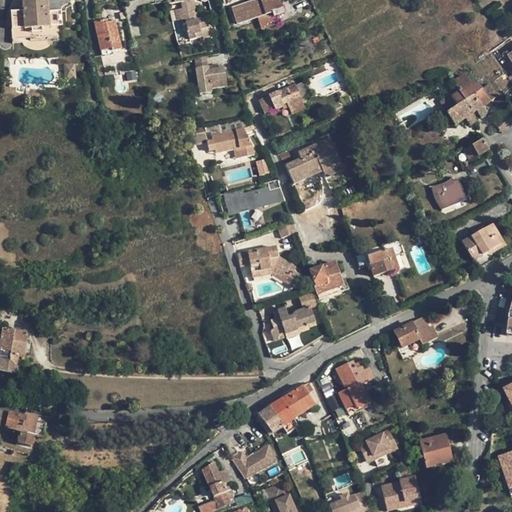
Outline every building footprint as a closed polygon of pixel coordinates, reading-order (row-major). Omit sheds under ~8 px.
[(21,0),(22,8),(11,9),(12,31),(24,30),(24,29),(52,27),(49,0),(21,0)] [(166,0),(167,4),(181,2),(182,8),(178,9),(180,19),(182,19),(185,19),(189,36),(189,40),(201,37),(202,39),(204,40),(205,40),(207,40),(209,39),(210,38),(212,37),(213,34),(214,32),(213,30),(212,28),(211,27),(207,27),(206,18),(197,20),(194,20),(191,12),(195,10),(193,0),(185,1),(185,0),(166,0)] [(254,0),(252,1),(232,7),(237,24),(258,17),(272,13),(273,17),(274,17),(283,14),(278,0),(274,0),(273,0),(272,0),(254,0)] [(273,17),(272,13),(258,17),(261,28),(277,23),(274,17),(273,17)] [(102,20),(94,22),(97,36),(100,51),(111,49),(112,52),(121,49),(114,21),(107,23),(103,24),(102,20)] [(206,56),(194,59),(196,67),(208,66),(206,56)] [(64,77),(75,76),(75,63),(63,63),(64,77)] [(224,68),(208,70),(208,66),(196,67),(199,94),(211,93),(211,89),(227,87),(226,80),(224,68)] [(342,70),(335,72),(339,81),(336,82),(341,95),(350,91),(345,77),(342,70)] [(135,72),(126,74),(127,81),(136,80),(135,72)] [(453,83),(458,92),(464,102),(474,96),(482,108),(489,103),(496,97),(488,85),(481,90),(475,82),(470,85),(465,76),(453,83)] [(295,85),(259,100),(265,114),(275,109),(275,110),(282,107),(283,106),(282,105),(286,103),(288,107),(301,101),(295,85)] [(464,102),(458,92),(451,97),(450,95),(439,102),(448,113),(446,114),(454,126),(464,119),(472,114),(475,112),(479,119),(485,114),(482,108),(474,96),(464,102)] [(163,93),(146,96),(147,103),(164,99),(163,93)] [(301,101),(288,107),(291,115),(305,109),(301,101)] [(489,103),(482,108),(485,114),(491,106),(489,103)] [(511,125),(511,116),(508,112),(493,124),(502,133),(511,125)] [(472,114),(464,119),(470,126),(477,121),(472,114)] [(241,121),(205,126),(207,133),(211,132),(213,140),(207,142),(205,131),(203,126),(187,129),(191,145),(207,143),(208,151),(215,150),(219,149),(220,152),(233,150),(239,149),(241,159),(254,156),(252,147),(243,129),(241,121)] [(329,139),(298,153),(301,159),(285,166),(294,185),(310,177),(309,175),(318,171),(317,169),(320,168),(322,171),(323,174),(341,165),(329,139)] [(471,146),(463,151),(469,162),(477,157),(488,151),(481,140),(471,146)] [(291,151),(279,155),(282,161),(293,156),(291,151)] [(341,165),(323,174),(325,178),(343,170),(341,165)] [(419,172),(407,177),(410,184),(422,178),(419,172)] [(436,185),(430,187),(433,198),(438,206),(440,211),(465,201),(463,191),(462,187),(460,187),(457,180),(454,181),(451,182),(449,180),(446,182),(441,184),(436,185)] [(280,184),(224,193),(227,212),(283,203),(280,184)] [(465,201),(440,211),(442,215),(467,205),(465,201)] [(292,224),(278,229),(281,238),(295,233),(292,224)] [(492,224),(461,242),(473,261),(481,257),(501,245),(495,236),(498,235),(492,224)] [(498,235),(495,236),(501,245),(502,249),(505,247),(498,235)] [(398,240),(354,256),(358,270),(366,267),(369,266),(370,270),(372,277),(398,269),(394,257),(403,253),(398,240)] [(501,245),(481,257),(483,260),(502,249),(501,245)] [(275,247),(237,254),(240,267),(250,265),(251,273),(270,269),(271,274),(291,288),(299,276),(297,274),(293,272),(294,269),(295,268),(277,257),(275,247)] [(334,263),(309,272),(319,300),(332,295),(330,291),(342,287),(339,280),(336,269),(334,263)] [(270,269),(251,273),(252,278),(271,274),(270,269)] [(249,283),(245,285),(249,299),(254,298),(249,283)] [(343,291),(342,287),(330,291),(332,295),(343,291)] [(277,311),(279,318),(274,319),(270,321),(273,330),(270,331),(270,333),(283,329),(285,337),(286,339),(298,335),(298,333),(308,330),(308,328),(315,325),(310,308),(318,305),(313,290),(297,295),(303,310),(297,312),(295,313),(294,314),(295,316),(288,318),(285,308),(277,311)] [(439,344),(434,333),(430,335),(425,323),(413,329),(396,338),(403,354),(421,345),(424,351),(439,344)] [(283,329),(270,333),(273,341),(285,337),(283,329)] [(25,333),(2,330),(2,331),(0,343),(0,371),(21,375),(24,354),(26,342),(27,336),(25,333)] [(371,402),(362,384),(374,378),(370,369),(364,372),(362,368),(356,370),(354,366),(352,363),(336,370),(346,391),(338,395),(345,410),(354,405),(356,409),(371,402)] [(511,381),(503,385),(511,410),(511,381)] [(312,391),(307,383),(302,386),(307,394),(312,391)] [(374,400),(366,385),(362,384),(371,402),(374,400)] [(294,419),(319,402),(312,391),(307,394),(302,386),(281,398),(282,400),(294,419)] [(415,407),(424,402),(421,397),(412,401),(415,407)] [(294,419),(282,400),(271,407),(283,427),(294,419)] [(358,412),(372,405),(371,402),(356,409),(358,412)] [(358,412),(356,409),(354,405),(345,410),(348,416),(358,412)] [(283,427),(271,407),(264,412),(259,416),(266,425),(272,434),(283,427)] [(36,416),(25,415),(24,418),(8,414),(0,414),(0,426),(21,432),(18,443),(30,447),(32,436),(36,416)] [(36,416),(32,436),(44,439),(48,417),(36,416)] [(272,434),(266,425),(263,427),(269,436),(272,434)] [(358,445),(365,460),(389,449),(388,448),(395,444),(389,431),(358,445)] [(451,462),(445,435),(420,441),(426,469),(451,462)] [(250,455),(243,444),(230,452),(237,463),(250,455)] [(397,449),(395,444),(388,448),(389,449),(365,460),(367,463),(397,449)] [(511,450),(498,454),(507,486),(511,484),(511,450)] [(234,496),(229,482),(230,481),(225,470),(218,473),(214,464),(203,471),(215,499),(198,506),(200,511),(210,511),(231,504),(228,498),(232,496),(234,496)] [(415,477),(399,481),(399,483),(382,487),(384,493),(382,493),(385,504),(392,502),(393,505),(404,503),(405,507),(421,503),(415,477)] [(295,511),(289,495),(286,496),(281,484),(265,490),(274,511),(295,511)] [(392,502),(385,504),(387,511),(405,507),(404,503),(393,505),(392,502)]
